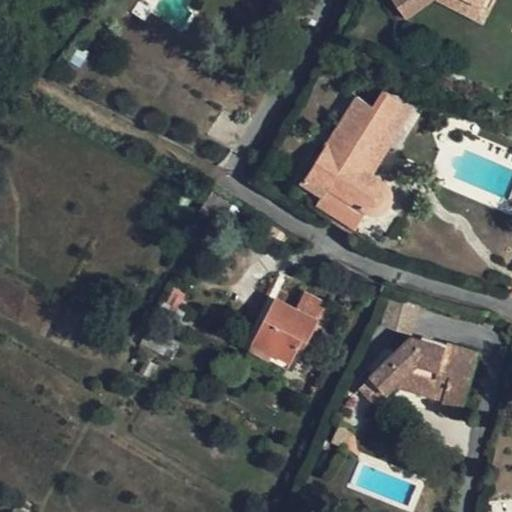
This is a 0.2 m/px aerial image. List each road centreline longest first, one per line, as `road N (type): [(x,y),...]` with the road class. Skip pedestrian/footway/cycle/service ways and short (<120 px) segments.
road 1 (residential): [(511,313),(360,261),(235,184)]
road 2 (track): [(0,76),(235,184)]
